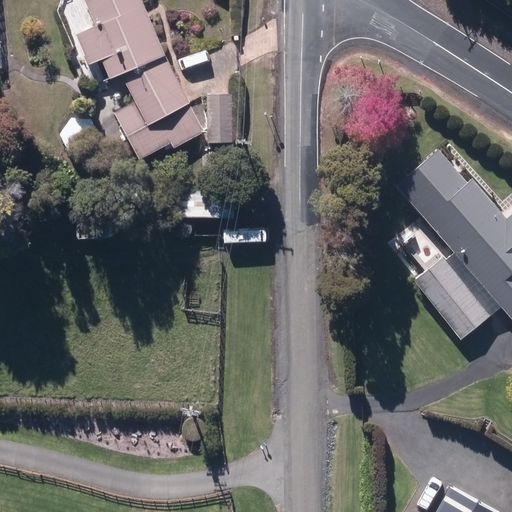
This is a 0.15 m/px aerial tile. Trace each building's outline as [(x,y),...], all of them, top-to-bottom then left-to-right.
[(97,63),(105,83),(163,57),(137,0),(79,0),(93,29),(70,38),(84,69),(97,63)] [(163,61),(120,83),(131,103),(110,114),(138,167),(202,134),(163,61)] [(228,138),(229,99),(208,98),(207,137),(228,138)] [(84,120),(68,120),(66,122),(56,137),(68,140),(89,141),(98,141),(90,121),(84,120)] [(433,150),(391,186),(449,254),(442,260),(438,256),(407,283),(457,340),(495,307),(511,326),(511,207),(501,217),(468,179),(462,184),(433,150)] [(177,192),(177,220),(231,221),(231,193),(177,192)] [(489,511),(443,486),(428,511),(489,511)]
